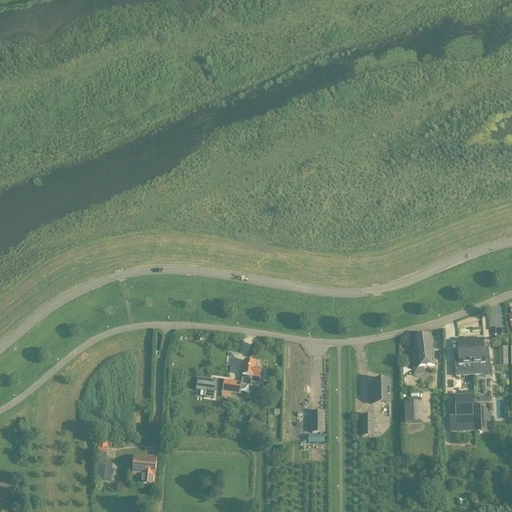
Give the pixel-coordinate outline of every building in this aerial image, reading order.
[(431,336),(414,338),(416,352),(417,358),(418,369),(423,368),(435,366),(431,336)] [(470,341),(472,376),(485,375),(485,370),(490,370),(489,354),(489,353),(485,354),(484,340),(470,341)] [(472,376),(470,341),(457,342),(458,342),(459,356),(454,356),(455,356),(456,377),(472,376)] [(243,376),(242,383),(241,383),(241,386),(244,386),(244,383),(254,385),(254,382),(259,383),(261,370),(256,370),(257,364),(245,362),(243,376)] [(189,378),(188,389),(196,390),(196,395),(205,396),(207,379),(189,378)] [(241,386),(241,383),(224,381),(222,392),(223,392),(222,397),(227,397),(228,393),(240,395),(241,386)] [(374,396),(372,397),(372,405),(390,405),(389,382),(373,382),(374,396)] [(455,418),(450,418),(450,433),(474,433),(473,398),(455,398),(455,418)] [(422,405),(405,405),(406,426),(422,425),(422,405)] [(485,406),(475,406),(476,432),(486,432),(485,406)] [(324,414),(312,414),(312,434),(324,434),(324,414)] [(253,416),(248,424),(259,432),(265,424),(253,416)] [(362,417),(362,437),(374,437),(374,417),(362,417)] [(98,447),(98,455),(107,456),(107,448),(98,447)] [(134,459),(133,469),(134,469),(133,475),(141,476),(140,486),(155,487),(155,479),(157,459),(143,458),(143,459),(134,459)] [(112,471),(112,465),(98,464),(96,481),(111,482),(111,476),(113,476),(114,471),(112,471)]
